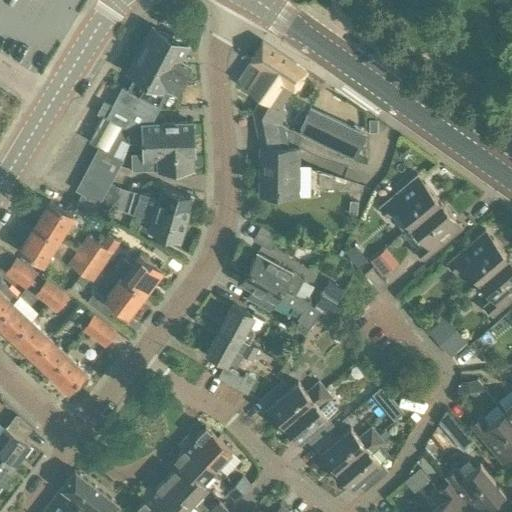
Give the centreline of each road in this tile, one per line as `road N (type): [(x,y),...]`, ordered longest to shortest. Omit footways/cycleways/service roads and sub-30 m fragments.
road 1 (residential): [(237,0),(214,51),(222,212),(212,251),(137,358)]
road 2 (secondary): [(511,182),(251,0)]
road 3 (residential): [(355,511),(395,475),(450,382),(447,367),(393,303)]
road 4 (secondary): [(120,0),(0,189)]
road 5 (residential): [(275,469),(211,408),(137,358)]
